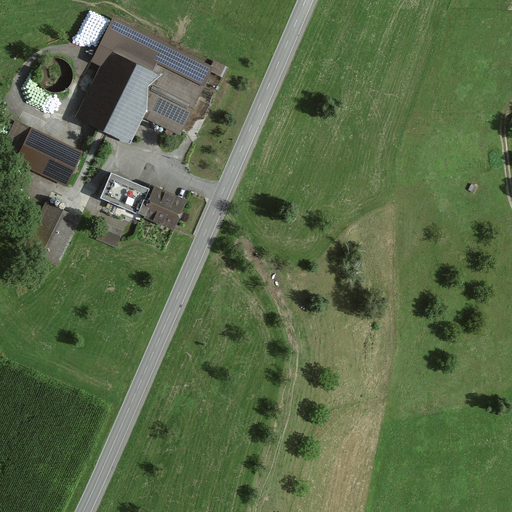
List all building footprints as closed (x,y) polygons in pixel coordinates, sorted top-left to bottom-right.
[(130,146),(144,118),(180,136),(214,68),(113,18),(91,62),(100,67),(74,119),(130,146)] [(3,155),(70,185),(86,149),(19,119),(3,155)] [(145,192),(105,176),(98,194),(138,211),(135,217),(173,232),(186,202),(148,186),(145,192)] [(63,258),(83,217),(49,200),(28,241),(63,258)] [(106,222),(99,238),(119,246),(125,230),(106,222)]
